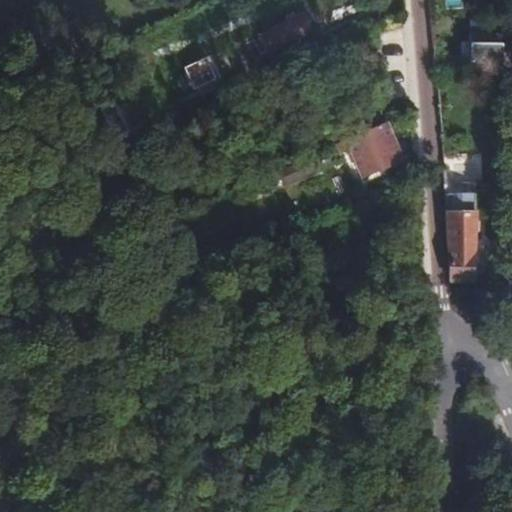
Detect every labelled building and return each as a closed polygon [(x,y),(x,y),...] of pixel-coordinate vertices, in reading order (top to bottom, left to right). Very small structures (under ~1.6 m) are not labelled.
[(266,54),(281,46),(310,30),(302,14),(257,39),(266,54)] [(460,63),(500,64),(501,45),(461,44),(460,63)] [(183,71),(192,90),(212,80),(204,61),(183,71)] [(98,110),(108,131),(121,125),(110,104),(98,110)] [(399,158),(382,122),(335,143),(340,153),(349,149),(362,175),(399,158)] [(121,125),(108,131),(112,141),(125,134),(121,125)] [(307,156),(265,175),(272,190),(314,171),(307,156)] [(449,282),(471,282),(472,183),(453,182),(454,161),(440,161),(449,282)]
